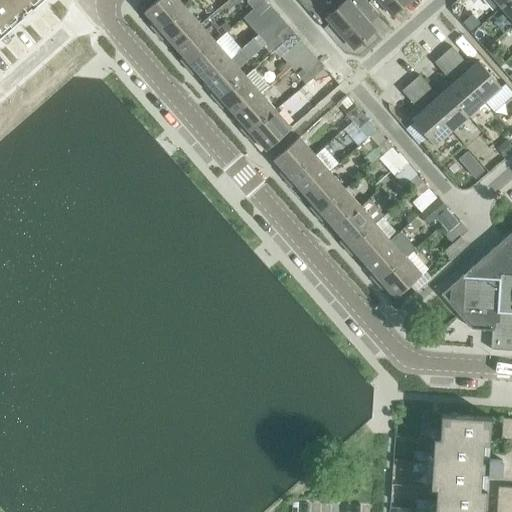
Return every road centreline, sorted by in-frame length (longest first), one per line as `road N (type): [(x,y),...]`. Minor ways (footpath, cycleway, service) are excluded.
road 1 (unclassified): [(379,330),(93,0)]
road 2 (residential): [(379,330),(485,234),(462,206)]
road 3 (residential): [(462,206),(358,89)]
road 4 (unclassified): [(511,369),(401,356),(379,330)]
